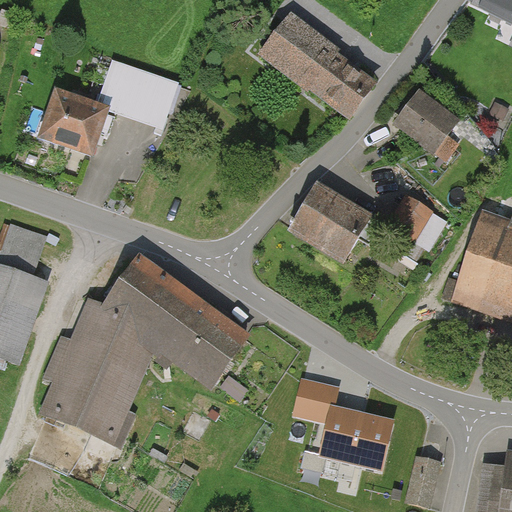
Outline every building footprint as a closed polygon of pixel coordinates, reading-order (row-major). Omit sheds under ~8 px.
[(511,50),(511,0),(484,0),(479,12),(511,26),(511,42),(509,49),(511,50)] [(286,21),(255,63),(348,132),(375,96),(337,68),(341,61),(286,21)] [(94,113),(48,99),(33,149),(87,165),(100,120),(163,138),(177,91),(107,70),(94,113)] [(455,127),(415,101),(391,137),(446,173),(459,152),(445,143),(455,127)] [(337,273),(367,225),(315,192),(284,240),(337,273)] [(431,251),(449,222),(408,197),(390,227),(431,251)] [(474,221),(448,308),(511,327),(511,219),(505,217),(502,229),(474,221)] [(0,237),(0,365),(18,372),(45,290),(34,286),(48,245),(3,229),(0,237)] [(42,421),(117,451),(153,360),(203,396),(243,342),(135,262),(97,312),(87,308),(72,346),(62,342),(43,388),(53,392),(42,421)] [(338,391),(304,383),(296,417),(330,424),(322,458),(382,471),(392,426),(333,413),(338,391)] [(440,467),(416,461),(406,507),(428,511),(430,511),(441,467),(440,467)] [(511,511),(511,463),(499,462),(499,471),(483,470),(480,511),(511,511)]
